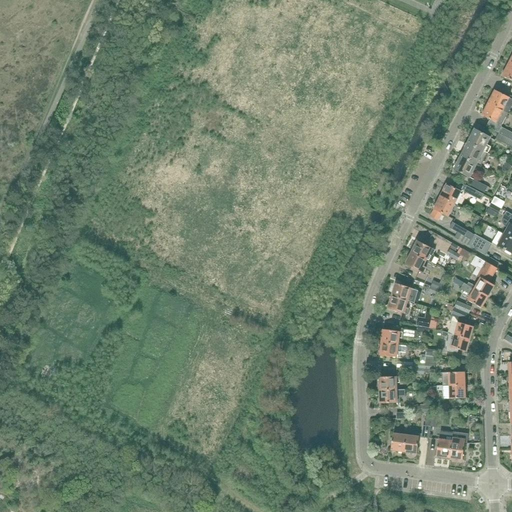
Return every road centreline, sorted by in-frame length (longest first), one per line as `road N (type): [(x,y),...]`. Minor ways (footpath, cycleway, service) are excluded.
road 1 (residential): [(511,9),(365,315),(359,363),(366,462)]
road 2 (unknown): [(0,190),(85,0)]
road 3 (residential): [(511,304),(490,343),(492,484)]
road 4 (residential): [(492,484),(366,462)]
